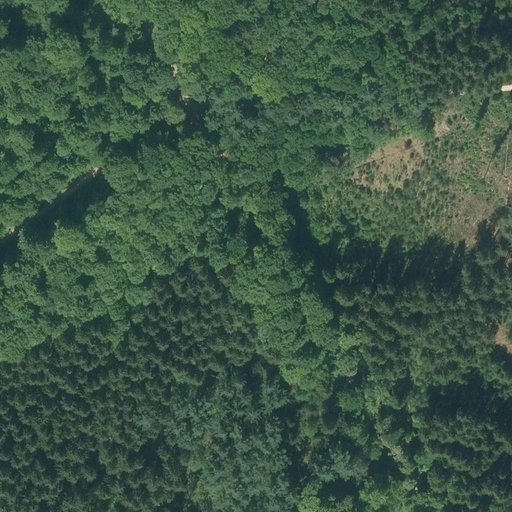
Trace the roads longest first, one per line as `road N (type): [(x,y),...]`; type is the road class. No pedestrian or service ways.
road 1 (track): [(129,0),(432,511)]
road 2 (unknown): [(192,105),(511,91)]
road 3 (track): [(192,105),(0,241)]
